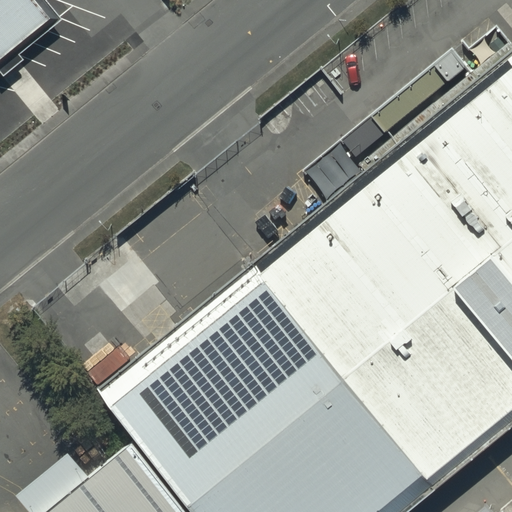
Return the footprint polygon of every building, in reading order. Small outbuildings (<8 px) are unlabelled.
[(0,0),(0,63),(65,13),(54,0),(0,0)] [(146,448),(196,511),(436,511),(511,453),(511,80),(107,398),(146,448)] [(386,135),(374,120),(344,143),(356,159),(386,135)] [(196,511),(146,448),(64,511),(196,511)] [(511,511),(511,494),(489,511),(511,511)]
